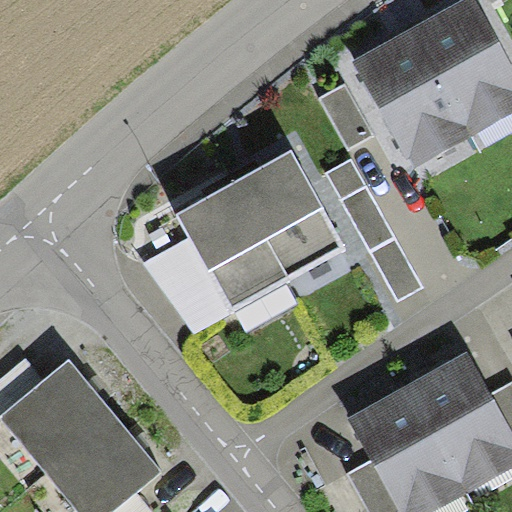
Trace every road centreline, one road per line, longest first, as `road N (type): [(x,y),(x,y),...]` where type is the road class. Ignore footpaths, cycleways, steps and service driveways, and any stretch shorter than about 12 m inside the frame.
road 1 (residential): [(33,219),(280,511)]
road 2 (residential): [(33,219),(292,0)]
